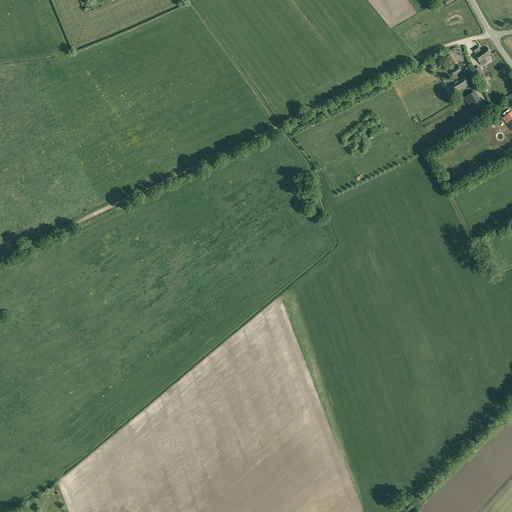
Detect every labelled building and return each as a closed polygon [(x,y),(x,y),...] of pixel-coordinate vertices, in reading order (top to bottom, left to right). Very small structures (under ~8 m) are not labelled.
[(483,50),(481,51),(478,46),(474,49),(476,54),(475,55),(480,63),(488,58),(487,57),(492,54),(487,47),(483,50)] [(446,58),(452,67),(459,62),(453,53),(446,58)] [(460,91),(470,85),(464,75),(459,78),(457,75),(463,72),(459,65),(450,70),(456,81),(451,84),(456,92),(459,90),(460,91)] [(480,66),(475,69),(480,79),(485,77),(480,66)] [(464,98),(473,112),(485,105),(476,90),(464,98)] [(501,127),(504,131),(509,128),(506,123),(501,127)]
